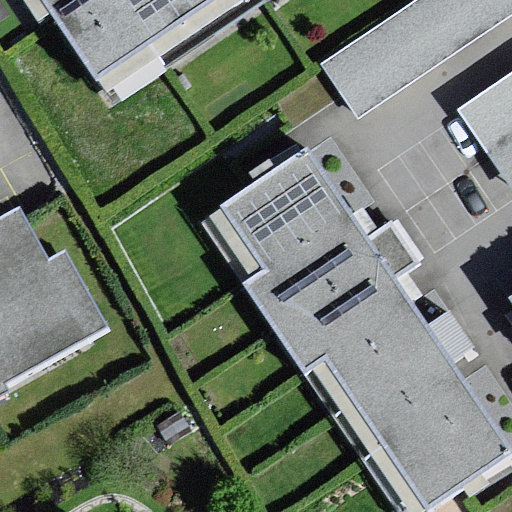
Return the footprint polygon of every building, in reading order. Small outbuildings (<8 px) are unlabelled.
[(46,0),(104,88),(237,0),(46,0)] [(511,0),(420,0),(326,65),(362,117),(511,13),(511,0)] [(511,74),(460,109),(511,186),(511,74)] [(307,149),(222,204),(263,266),(246,277),(302,362),(323,348),(427,507),(511,451),(511,438),(461,360),(480,348),(449,301),(423,318),(392,271),(412,257),(393,228),(369,244),(307,149)] [(0,400),(114,339),(61,240),(38,252),(13,205),(0,212),(0,400)]
